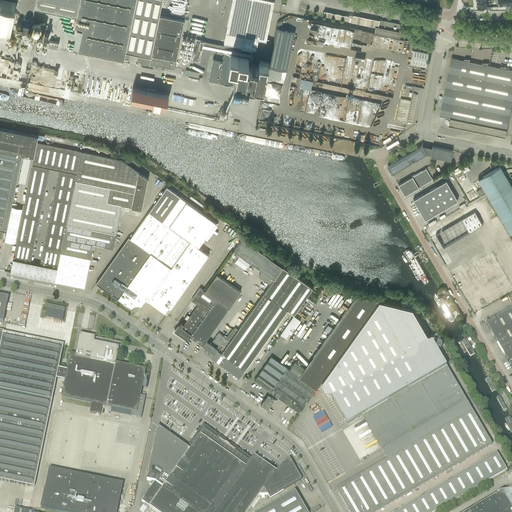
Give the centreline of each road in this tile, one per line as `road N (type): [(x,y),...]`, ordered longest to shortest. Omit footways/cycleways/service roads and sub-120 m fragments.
road 1 (tertiary): [(334,511),(289,440),(99,306),(0,283)]
road 2 (unclassified): [(379,158),(254,130),(189,85),(0,47)]
road 3 (unclassified): [(511,392),(379,158)]
road 4 (tertiary): [(442,34),(414,19),(326,0)]
